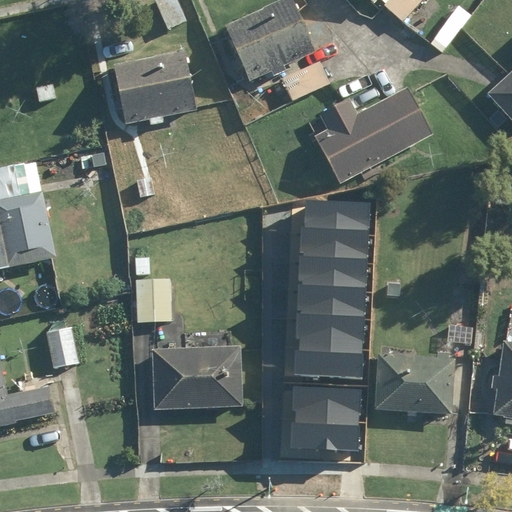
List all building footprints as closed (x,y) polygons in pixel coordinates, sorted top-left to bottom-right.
[(291,0),(283,0),(222,28),(248,85),(316,55),(291,0)] [(425,0),(391,0),(384,9),(402,26),(425,0)] [(184,54),(112,67),(123,130),(195,117),(184,54)] [(330,87),(318,63),(280,82),(292,106),(330,87)] [(511,74),(487,98),(511,125),(511,74)] [(320,116),(328,132),(313,140),(336,186),(430,138),(406,91),(356,117),(348,102),(320,116)] [(46,199),(0,207),(0,226),(8,275),(58,266),(46,199)] [(295,204),(294,233),(369,236),(371,208),(295,204)] [(294,233),(293,261),(368,265),(369,236),(294,233)] [(293,261),(292,290),(367,294),(368,265),(293,261)] [(171,282),(137,282),(138,327),(172,327),(171,282)] [(292,290),(290,319),(365,322),(367,294),(292,290)] [(290,319),(289,347),(364,351),(365,322),(290,319)] [(73,332),(49,336),(55,371),(79,367),(73,332)] [(289,347),(288,376),(363,380),(364,351),(289,347)] [(240,349),(152,353),(154,412),(242,409),(240,349)] [(511,350),(503,350),(493,420),(511,422),(511,350)] [(454,362),(378,357),(374,410),(450,415),(454,362)] [(47,390),(8,399),(0,362),(0,426),(52,416),(47,390)] [(361,387),(290,385),(289,416),(360,419),(361,387)] [(360,419),(289,416),(288,448),(359,450),(360,419)]
